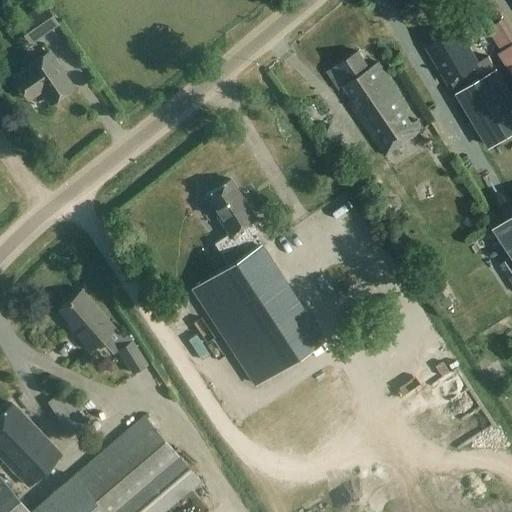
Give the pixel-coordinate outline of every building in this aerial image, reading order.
[(43,4),(15,21),(31,44),(58,25),(43,4)] [(511,33),(502,18),(486,29),(499,48),(511,39),(511,33)] [(450,33),(427,47),(447,81),(450,80),(470,114),(489,145),(511,131),(511,96),(488,55),(477,62),(460,33),(458,29),(450,33)] [(511,43),(497,53),(511,76),(511,43)] [(347,100),(359,118),(399,91),(379,61),(370,67),(359,50),(326,73),(339,91),(345,87),(352,97),(347,100)] [(41,92),(49,104),(73,88),(48,52),(25,68),(25,69),(12,78),(28,101),(41,92)] [(410,107),(399,91),(359,118),(385,157),(425,130),(417,119),(411,122),(404,111),(410,107)] [(229,235),(214,244),(228,266),(192,289),(254,384),(323,340),(261,243),(258,245),(245,224),(255,217),(230,179),(204,196),(229,235)] [(511,215),(494,228),(495,228),(511,253),(511,215)] [(498,260),(508,255),(499,236),(489,241),(498,260)] [(511,259),(511,258),(499,266),(511,285),(511,259)] [(58,309),(77,331),(75,333),(89,350),(115,328),(81,289),(58,309)] [(132,339),(116,349),(131,374),(147,364),(132,339)] [(62,391),(46,402),(69,436),(85,426),(62,391)] [(0,455),(29,484),(62,452),(12,401),(0,413),(0,455)] [(0,511),(164,511),(200,482),(165,441),(143,415),(30,511),(0,476),(0,511)]
